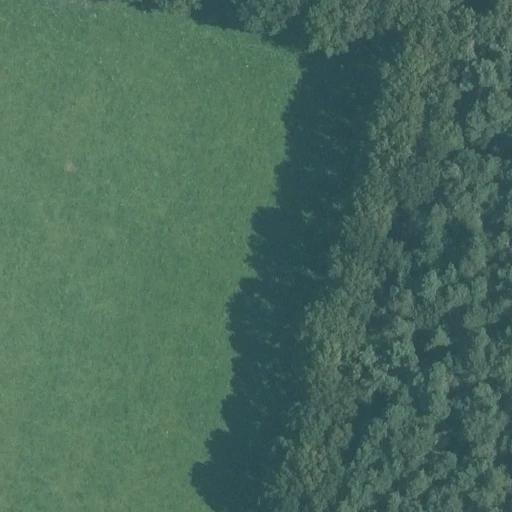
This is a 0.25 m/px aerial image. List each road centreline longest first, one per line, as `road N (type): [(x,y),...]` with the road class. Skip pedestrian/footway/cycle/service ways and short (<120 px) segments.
road 1 (track): [(454,0),(302,511)]
road 2 (track): [(357,0),(511,36)]
